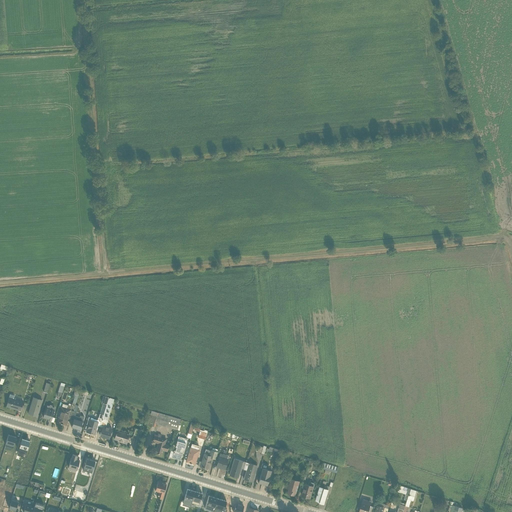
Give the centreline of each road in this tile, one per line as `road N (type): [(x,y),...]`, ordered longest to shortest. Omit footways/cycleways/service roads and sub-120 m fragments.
road 1 (track): [(103,273),(498,237),(511,253)]
road 2 (tertiary): [(0,418),(293,507)]
road 3 (track): [(103,273),(81,0)]
